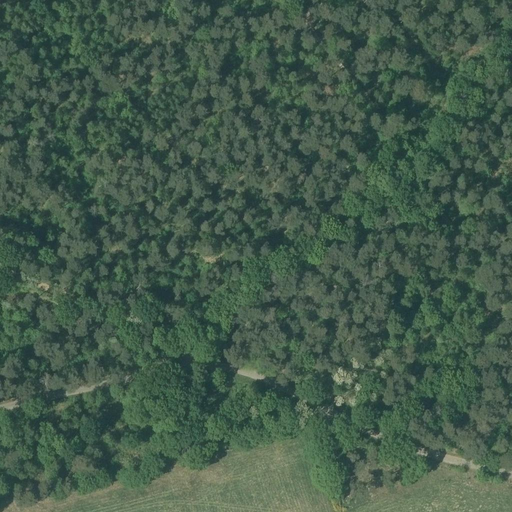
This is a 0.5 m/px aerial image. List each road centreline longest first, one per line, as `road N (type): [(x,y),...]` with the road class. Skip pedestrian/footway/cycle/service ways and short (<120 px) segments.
road 1 (unclassified): [(0,418),(182,368),(216,368),(425,459),(511,484)]
road 2 (track): [(182,368),(157,332),(0,261)]
